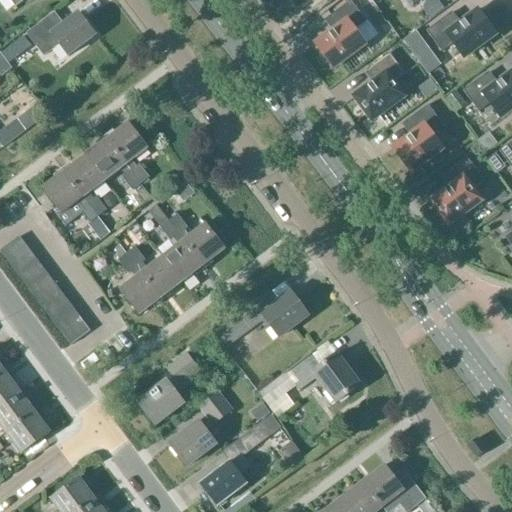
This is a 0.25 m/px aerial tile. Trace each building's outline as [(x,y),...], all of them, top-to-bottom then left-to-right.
[(354,31),(366,23),(350,2),(327,19),(328,20),(330,18),(337,29),(315,45),(333,69),(365,46),(354,31)] [(426,32),(442,53),(453,45),(464,59),(496,35),(478,11),(456,28),(448,17),(450,16),(449,15),(426,32)] [(95,36),(78,14),(64,26),(55,14),(27,35),(44,56),(59,45),(68,57),(95,36)] [(415,33),(403,42),(411,53),(423,44),(415,33)] [(0,53),(0,75),(1,77),(12,69),(6,61),(0,53)] [(393,84),(405,75),(389,54),(366,71),(367,72),(369,71),(376,81),(354,98),(372,122),(404,98),(393,84)] [(463,92),(479,113),(490,105),(501,119),(511,110),(511,73),(493,88),(485,77),(486,76),(486,75),(463,92)] [(432,136),(443,127),(428,106),(405,123),(406,124),(407,123),(415,133),(393,150),(411,174),(443,150),(432,136)] [(0,132),(0,144),(3,148),(26,130),(17,119),(0,132)] [(128,124),(106,140),(140,184),(148,178),(136,162),(132,165),(130,162),(147,149),(128,124)] [(131,191),(140,184),(106,140),(85,156),(105,182),(120,170),(122,173),(119,176),(131,191)] [(511,142),(499,152),(511,169),(511,142)] [(87,195),(105,182),(85,156),(64,173),(97,217),(106,211),(94,195),(90,198),(87,195)] [(470,188),(482,179),(466,158),(444,175),(444,176),(446,175),(454,185),(431,202),(449,226),(481,202),(470,188)] [(89,224),(97,217),(64,173),(42,189),(62,214),(77,202),(80,205),(76,208),(89,224)] [(157,207),(148,214),(160,229),(169,222),(157,207)] [(177,216),(169,222),(203,267),(225,251),(207,224),(189,238),(187,235),(190,233),(177,216)] [(162,258),(182,284),(203,267),(169,222),(160,229),(173,246),(177,243),(178,246),(162,258)] [(0,251),(0,252),(9,264),(28,250),(19,238),(0,251)] [(120,246),(115,249),(118,261),(126,255),(120,246)] [(126,255),(161,300),(182,284),(162,258),(147,270),(144,266),(147,264),(135,248),(126,255)] [(37,262),(28,250),(9,264),(17,276),(37,262)] [(161,300),(126,255),(118,261),(131,278),(133,276),(135,278),(119,290),(139,316),(161,300)] [(46,273),(37,262),(17,276),(26,288),(46,273)] [(54,285),(46,273),(26,288),(35,300),(54,285)] [(63,297),(54,285),(35,300),(43,311),(63,297)] [(269,291),(238,314),(214,332),(226,348),(250,331),(248,329),(262,319),(269,329),(272,327),(279,337),(307,316),(290,293),(277,303),(269,291)] [(63,297),(43,311),(52,323),(72,308),(63,297)] [(80,320),(72,308),(52,323),(61,335),(80,320)] [(90,333),(80,320),(61,335),(70,347),(90,333)] [(138,404),(155,426),(184,405),(176,394),(181,390),(182,392),(191,385),(187,379),(198,370),(185,354),(167,368),(173,376),(138,404)] [(360,386),(337,355),(320,368),(310,355),(258,395),(268,408),(295,387),(298,391),(316,377),(337,404),(360,386)] [(5,372),(0,375),(0,406),(20,392),(12,381),(16,377),(10,369),(5,372)] [(0,406),(0,422),(8,433),(35,412),(27,401),(32,398),(25,389),(21,392),(20,392),(0,406)] [(207,416),(169,445),(187,468),(216,445),(206,431),(232,411),(218,394),(201,408),(207,416)] [(35,412),(8,433),(23,453),(51,433),(42,421),(47,418),(40,409),(35,412)] [(259,425),(237,442),(247,454),(269,438),(281,428),(271,416),(259,425)] [(476,440),(468,446),(477,457),(485,451),(476,440)] [(231,466),(229,463),(200,485),(217,507),(246,485),(240,477),(251,468),(242,457),(231,466)] [(384,466),(363,482),(383,509),(395,500),(404,511),(410,511),(416,508),(384,466)] [(50,501),(58,511),(78,511),(94,500),(86,489),(91,485),(84,475),(50,501)] [(342,498),(352,511),(378,511),(383,509),(363,482),(342,498)] [(94,500),(78,511),(103,511),(101,508),(106,505),(100,497),(95,500),(94,500)] [(352,511),(342,498),(324,511),(352,511)]
